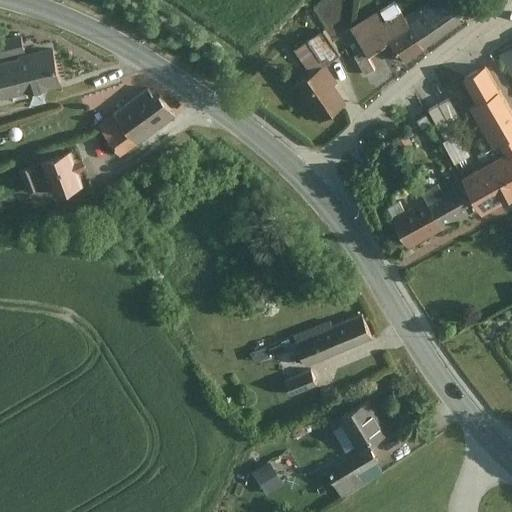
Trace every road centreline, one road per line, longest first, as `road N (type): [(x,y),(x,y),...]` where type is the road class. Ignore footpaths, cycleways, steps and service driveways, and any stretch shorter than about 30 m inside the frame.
road 1 (tertiary): [(11,0),(70,20),(162,69),(309,184)]
road 2 (tertiary): [(309,184),(429,364),(498,450)]
road 3 (residential): [(309,184),(510,0)]
